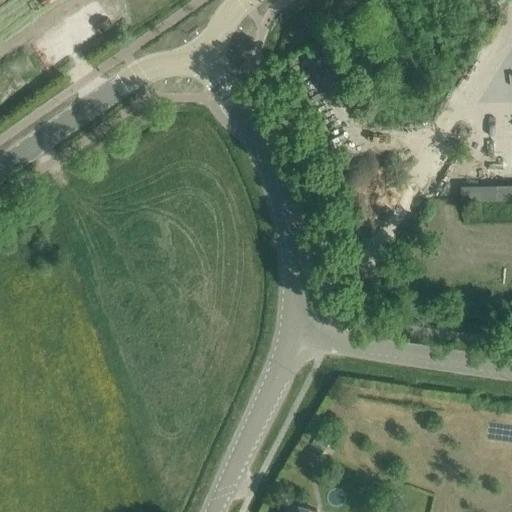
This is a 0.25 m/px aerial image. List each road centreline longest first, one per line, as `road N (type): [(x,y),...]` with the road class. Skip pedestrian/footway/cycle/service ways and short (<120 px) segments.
road 1 (unclassified): [(290,332),(291,245),(274,173),(204,56)]
road 2 (tertiary): [(0,166),(137,72),(204,56)]
road 3 (unclassified): [(511,368),(290,332)]
road 4 (unclassified): [(211,511),(290,332)]
